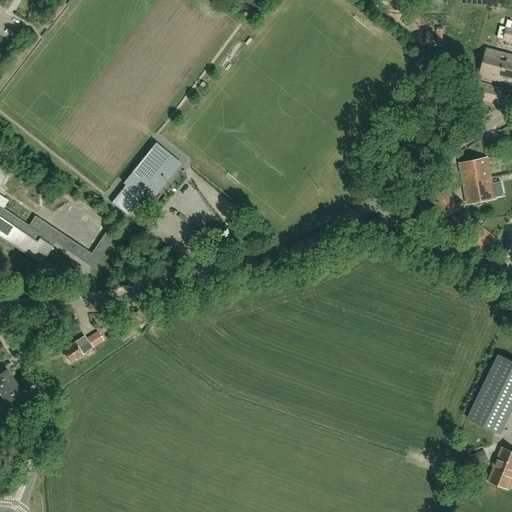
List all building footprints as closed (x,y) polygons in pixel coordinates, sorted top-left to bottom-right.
[(511,27),(511,24),(511,20),(507,20),(505,28),(506,28),(503,41),(511,43),(511,27)] [(511,56),(487,50),(480,76),(511,84),(511,56)] [(502,88),(481,83),(476,99),(498,105),(502,88)] [(128,186),(126,184),(111,203),(128,216),(151,187),(157,191),(179,163),(159,147),(128,186)] [(460,164),(467,204),(495,199),(487,159),(460,164)] [(0,237),(40,265),(55,244),(93,269),(114,238),(106,232),(100,241),(91,254),(45,223),(35,216),(28,225),(1,207),(4,202),(0,199),(0,185),(9,172),(0,165),(0,237)] [(459,209),(449,189),(431,198),(441,218),(459,209)] [(482,250),(494,237),(473,219),(462,232),(482,250)] [(138,311),(132,316),(139,324),(140,323),(142,323),(144,322),(143,320),(145,319),(138,311)] [(97,331),(87,338),(93,348),(104,341),(97,331)] [(68,348),(62,352),(69,362),(75,358),(76,359),(83,355),(82,354),(92,348),(84,336),(74,343),(74,342),(67,347),(68,348)] [(467,418),(500,434),(511,408),(511,361),(498,355),(467,418)] [(0,390),(13,382),(6,370),(0,374),(0,390)] [(13,382),(0,390),(0,414),(1,416),(11,409),(7,402),(21,393),(13,382)] [(511,451),(502,448),(489,482),(507,489),(511,477),(511,451)] [(469,454),(472,463),(484,459),(481,450),(469,454)]
